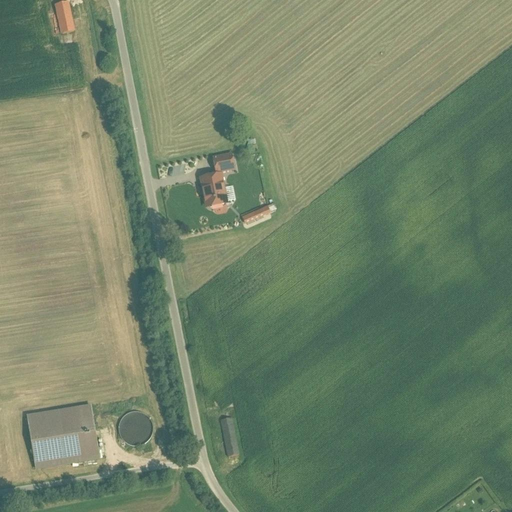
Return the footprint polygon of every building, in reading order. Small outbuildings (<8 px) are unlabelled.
[(68,3),(56,6),(62,35),(74,33),(68,3)] [(232,156),(214,160),(217,174),(234,171),(232,156)] [(221,177),(202,181),(207,208),(208,208),(210,209),(214,208),(216,206),(227,204),(221,177)] [(267,208),(243,219),(246,225),(270,214),(267,208)] [(60,412),(28,417),(36,470),(100,460),(95,431),(64,436),(60,412)] [(152,437),(153,430),(152,424),(148,418),(142,415),(136,413),(129,415),(124,419),(120,424),(119,431),(121,437),(124,443),(130,446),(137,448),(143,446),(149,442),(152,437)] [(232,420),(221,422),(229,459),(239,457),(232,420)]
